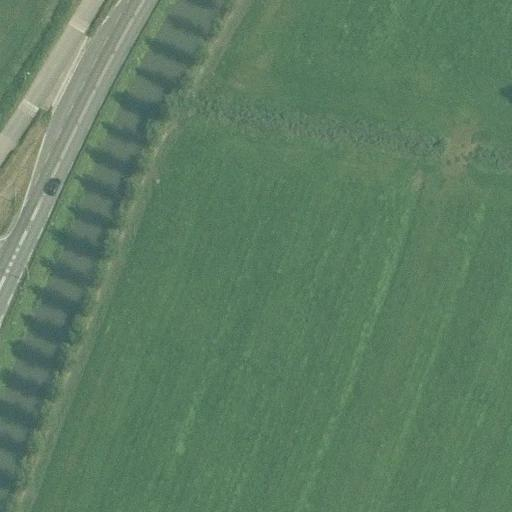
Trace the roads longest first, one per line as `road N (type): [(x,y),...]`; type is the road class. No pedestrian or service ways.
road 1 (primary): [(7,268),(77,111),(142,0)]
road 2 (unclassified): [(0,148),(94,0)]
